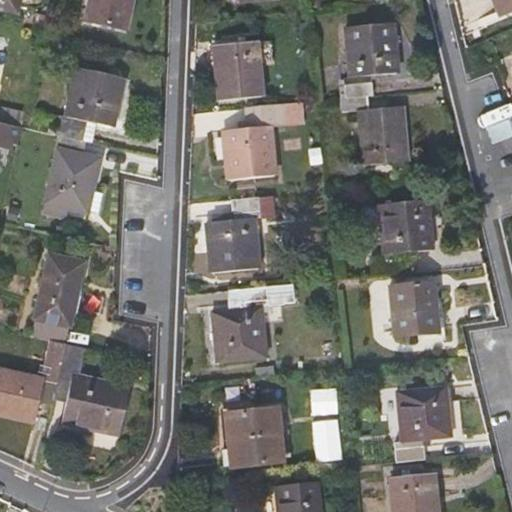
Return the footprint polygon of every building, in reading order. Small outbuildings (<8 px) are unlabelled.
[(18,0),(0,0),(0,7),(16,11),(18,0)] [(89,0),(85,21),(124,30),(130,0),(89,0)] [(511,0),(499,0),(504,13),(511,9),(511,0)] [(396,74),(391,23),(345,28),(349,78),(348,78),(350,99),(368,97),(372,96),(370,76),(396,74)] [(257,42),(245,43),(237,44),(213,46),(219,102),(262,97),(257,42)] [(122,79),(76,69),(66,117),(45,112),(41,132),(45,133),(81,141),(85,122),(96,124),(111,128),(122,79)] [(350,99),(341,100),(343,112),(359,111),(365,166),(407,162),(402,107),(369,111),(368,97),(350,99)] [(298,124),(296,104),(283,105),(285,125),(298,124)] [(274,177),(269,127),(285,125),(283,105),(246,109),(247,121),(247,129),(237,130),(223,131),(228,181),(274,177)] [(0,123),(21,128),(24,113),(0,108),(0,123)] [(247,121),(237,123),(237,130),(247,129),(247,121)] [(92,143),(96,124),(85,122),(81,141),(92,143)] [(21,128),(0,123),(0,136),(18,141),(21,128)] [(99,159),(89,157),(92,143),(81,141),(45,133),(30,201),(67,209),(87,213),(88,211),(92,192),(99,159)] [(97,213),(102,194),(92,192),(88,211),(97,213)] [(275,216),(273,196),(230,200),(232,220),(206,223),(210,273),(258,269),(254,218),(275,216)] [(433,250),(428,200),(377,205),(382,256),(375,257),(377,276),(407,273),(404,253),(433,250)] [(67,209),(30,201),(28,210),(65,218),(67,209)] [(69,327),(82,268),(46,259),(33,319),(69,327)] [(292,284),(238,290),(240,310),(230,311),(211,313),(216,363),(266,358),(262,322),(261,308),(268,307),(267,305),(294,302),(292,284)] [(437,334),(433,284),(389,287),(393,338),(437,334)] [(240,310),(238,290),(228,290),(230,311),(240,310)] [(261,308),(262,322),(269,321),(268,307),(261,308)] [(41,381),(0,371),(0,415),(34,423),(39,403),(41,391),(54,394),(65,344),(50,342),(41,381)] [(117,437),(129,387),(79,376),(85,349),(65,344),(54,394),(52,400),(65,404),(64,409),(61,424),(117,437)] [(450,438),(446,388),(396,392),(401,442),(394,443),(396,463),(424,460),(422,440),(450,438)] [(54,394),(41,391),(39,403),(51,406),(52,400),(54,394)] [(65,404),(52,400),(51,406),(64,409),(65,404)] [(225,414),(230,468),(281,463),(276,409),(225,414)] [(437,511),(434,474),(389,477),(392,511),(437,511)] [(277,511),(319,511),(317,483),(275,487),(277,511)]
